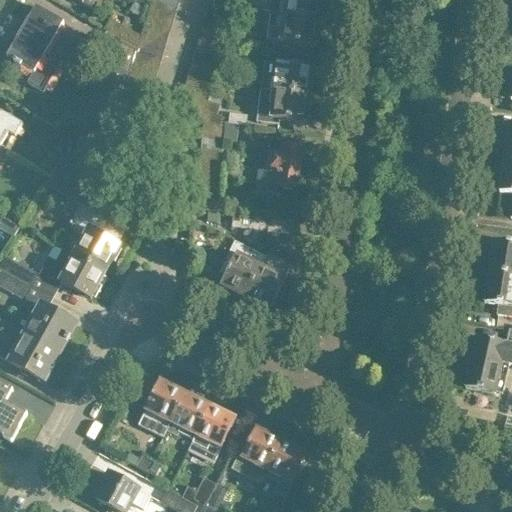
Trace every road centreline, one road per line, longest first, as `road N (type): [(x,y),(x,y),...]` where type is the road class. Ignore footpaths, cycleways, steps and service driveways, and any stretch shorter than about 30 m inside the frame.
road 1 (residential): [(401,436),(430,311),(472,0)]
road 2 (residential): [(324,398),(375,0)]
road 3 (residential): [(29,511),(128,334),(144,319),(163,318)]
road 4 (residential): [(324,398),(163,318)]
road 5 (residential): [(164,225),(143,221),(103,190),(129,130),(156,117)]
road 6 (residential): [(511,492),(401,436)]
road 7 (residential): [(156,117),(195,0)]
road 8 (residential): [(164,225),(175,198),(179,142),(170,123),(156,117)]
